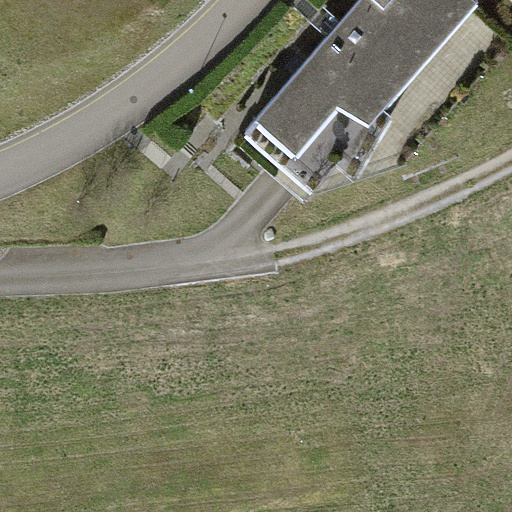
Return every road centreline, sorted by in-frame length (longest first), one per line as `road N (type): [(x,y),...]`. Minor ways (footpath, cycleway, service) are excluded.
road 1 (track): [(511,165),(354,248),(206,265)]
road 2 (residential): [(0,175),(91,130),(190,60),(245,0)]
